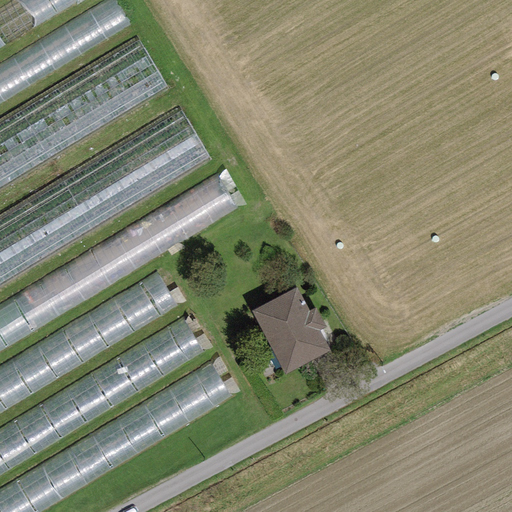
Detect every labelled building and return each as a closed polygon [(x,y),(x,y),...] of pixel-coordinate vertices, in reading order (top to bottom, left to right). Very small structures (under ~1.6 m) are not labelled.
[(0,49),(84,0),(15,0),(0,9),(0,49)] [(0,103),(130,25),(115,0),(102,0),(0,62),(0,103)] [(136,37),(0,119),(0,189),(167,88),(136,37)] [(179,108),(0,216),(0,287),(211,159),(179,108)] [(0,353),(237,210),(215,175),(0,303),(0,353)] [(0,411),(175,307),(155,273),(0,365),(0,411)] [(330,353),(319,333),(326,329),(315,310),(309,313),(297,290),(251,314),(284,376),(330,353)] [(0,475),(202,354),(181,319),(0,427),(0,475)] [(0,511),(38,511),(232,397),(211,362),(0,487),(0,511)]
